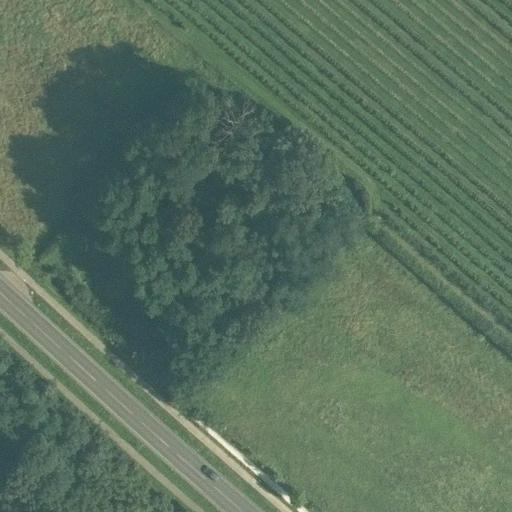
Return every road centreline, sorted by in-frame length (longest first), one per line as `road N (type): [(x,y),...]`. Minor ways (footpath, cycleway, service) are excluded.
road 1 (track): [(511,338),(381,226),(372,191),(136,0)]
road 2 (secondary): [(247,511),(0,295)]
